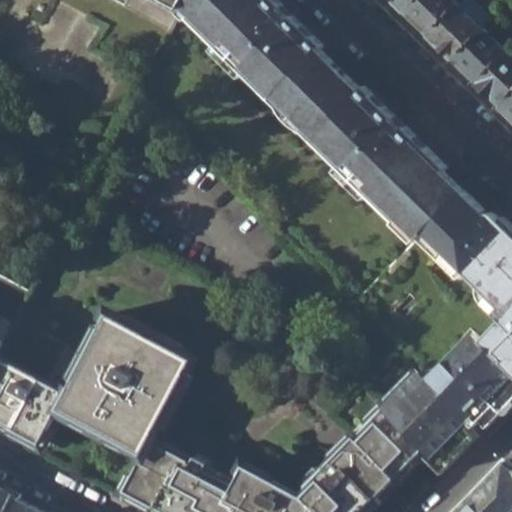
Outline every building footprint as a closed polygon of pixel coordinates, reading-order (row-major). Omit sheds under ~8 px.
[(0,0),(0,85),(111,141),(186,4),(187,0),(0,0)] [(187,0),(186,4),(197,14),(193,18),(274,98),(277,96),(318,135),(315,138),(396,220),(399,218),(419,237),(425,231),(455,200),(436,181),(449,168),(367,88),(364,91),(323,51),(327,48),(278,0),(187,0)] [(394,0),(406,11),(417,0),(394,0)] [(459,0),(417,0),(406,11),(428,34),(461,2),(459,0)] [(461,2),(428,34),(453,57),(485,25),(461,2)] [(485,25),(453,57),(478,82),(510,50),(485,25)] [(511,52),(510,50),(478,82),(500,104),(511,92),(511,52)] [(511,92),(500,104),(511,115),(511,92)] [(455,200),(425,231),(509,316),(486,338),(481,332),(454,358),(452,355),(428,379),(474,426),(481,419),(489,426),(511,402),(511,230),(493,212),(490,212),(488,214),(465,191),(455,200)] [(0,350),(33,289),(0,271),(0,350)] [(124,489),(136,495),(161,446),(152,440),(197,358),(112,312),(58,409),(75,418),(76,414),(129,442),(127,447),(143,456),(124,489)] [(0,418),(20,429),(43,388),(35,384),(41,373),(0,351),(0,418)] [(421,373),(358,437),(399,477),(423,452),(444,472),(481,433),(474,426),(428,379),(421,373)] [(189,460),(172,492),(193,502),(211,471),(206,468),(209,464),(195,456),(192,462),(189,460)] [(511,511),(511,463),(508,459),(455,511),(511,511)] [(362,511),(379,496),(346,462),(341,467),(334,461),(300,495),(249,468),(237,486),(235,485),(219,511),(362,511)] [(0,511),(3,511),(14,494),(0,486),(0,511)] [(45,511),(21,498),(13,511),(45,511)]
